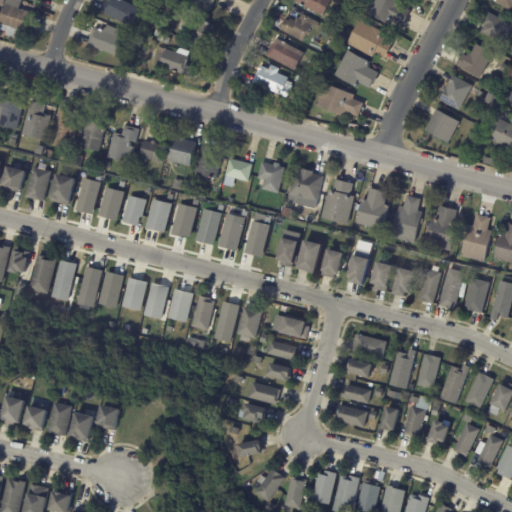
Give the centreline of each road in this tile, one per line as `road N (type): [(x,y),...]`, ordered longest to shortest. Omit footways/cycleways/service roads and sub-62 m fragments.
road 1 (tertiary): [(0,52),(511,193)]
road 2 (residential): [(0,218),(511,355)]
road 3 (residential): [(506,511),(408,466),(301,441),(337,305)]
road 4 (residential): [(459,0),(376,154)]
road 5 (residential): [(0,448),(123,478)]
road 6 (residential): [(266,0),(207,111)]
